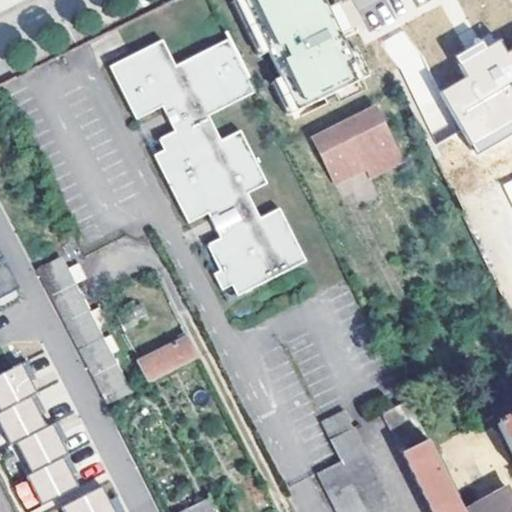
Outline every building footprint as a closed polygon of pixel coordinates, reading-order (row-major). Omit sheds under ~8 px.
[(0,0),(0,13),(27,0),(0,0)] [(269,52),(243,0),(234,0),(232,1),(259,56),(269,52)] [(243,0),(269,52),(281,77),(297,110),(357,81),(350,66),(356,63),(349,50),(342,34),(334,19),(329,8),(324,0),(243,0)] [(338,3),(329,8),(334,19),(342,34),(351,30),(338,3)] [(476,155),(511,132),(511,44),(507,48),(496,31),(453,57),(464,74),(437,91),(476,155)] [(160,40),(105,68),(133,122),(160,108),(172,131),(155,140),(160,151),(149,156),(183,225),(203,215),(209,227),(215,240),(203,248),(215,273),(208,277),(217,292),(226,288),(232,298),(303,262),(276,207),(256,216),(243,192),(264,182),(238,132),(220,141),(208,117),(253,93),(226,39),(173,66),(160,40)] [(350,66),(357,81),(370,75),(356,47),(349,50),(356,63),(350,66)] [(297,110),(281,77),(271,82),(288,115),(297,110)] [(328,177),(395,143),(375,103),(307,137),(328,177)] [(395,143),(328,177),(332,184),(362,168),(367,179),(405,161),(395,143)] [(511,178),(502,183),(511,206),(511,178)] [(0,309),(22,298),(0,256),(0,309)] [(57,261),(34,272),(104,407),(127,395),(73,292),(57,261)] [(117,317),(124,331),(148,320),(140,305),(117,317)] [(140,363),(151,382),(198,359),(187,339),(140,363)] [(21,365),(0,375),(0,429),(9,447),(15,445),(31,475),(25,478),(41,508),(78,489),(62,459),(67,456),(52,426),(46,429),(30,398),(37,395),(21,365)] [(464,511),(409,402),(384,414),(433,511),(464,511)] [(397,511),(346,412),(321,424),(342,464),(366,511),(397,511)] [(76,413),(58,422),(66,437),(83,428),(76,413)] [(511,418),(500,425),(511,449),(511,418)] [(318,476),(336,511),(366,511),(342,464),(318,476)] [(113,511),(101,488),(60,509),(62,511),(113,511)] [(465,511),(511,511),(511,497),(508,490),(465,511)] [(184,511),(216,511),(210,499),(184,511)]
